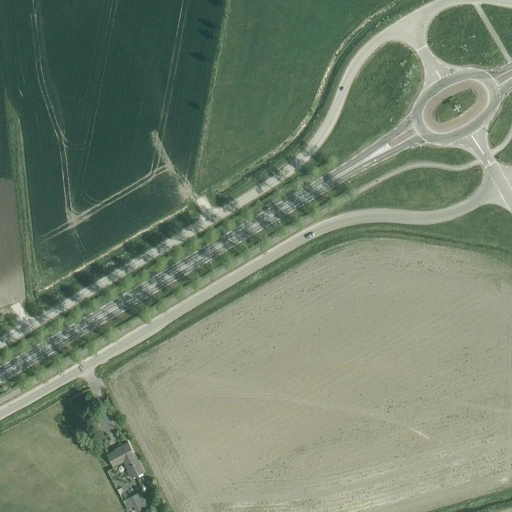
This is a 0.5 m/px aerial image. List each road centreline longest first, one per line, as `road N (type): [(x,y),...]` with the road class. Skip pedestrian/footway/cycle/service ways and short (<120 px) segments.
road 1 (unclassified): [(0,416),(312,233),(360,218),(436,218),(503,187)]
road 2 (unclassified): [(0,345),(285,173),(316,143),(360,56),(405,22)]
road 3 (primary): [(0,376),(333,178)]
